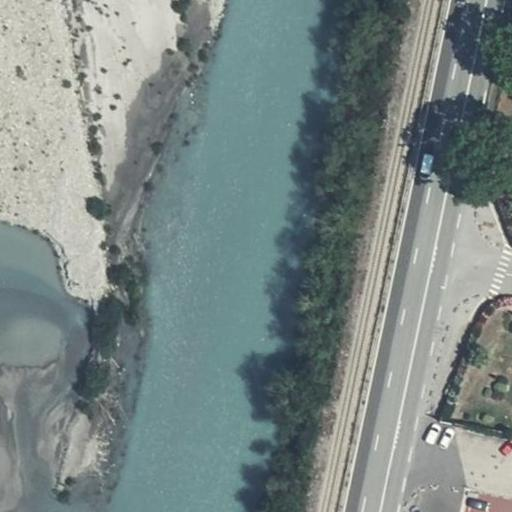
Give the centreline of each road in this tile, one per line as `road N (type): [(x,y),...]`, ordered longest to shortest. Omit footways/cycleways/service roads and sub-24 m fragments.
road 1 (primary): [(478,0),(373,511)]
road 2 (unknown): [(388,438),(511,467)]
